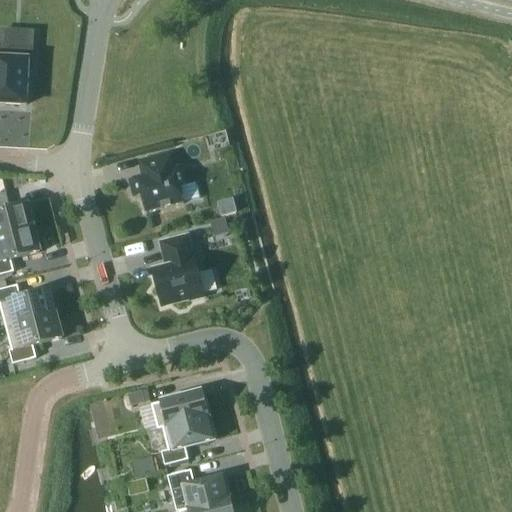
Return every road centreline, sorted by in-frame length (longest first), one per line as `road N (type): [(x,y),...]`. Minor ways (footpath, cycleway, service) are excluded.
road 1 (unclassified): [(287,511),(244,355),(205,345),(122,364)]
road 2 (residential): [(122,364),(60,383),(37,406),(19,511)]
road 3 (unclassified): [(122,364),(72,172)]
road 4 (unclassified): [(72,172),(104,0)]
